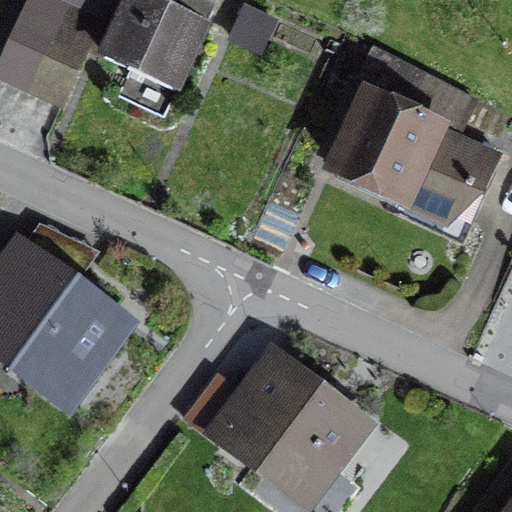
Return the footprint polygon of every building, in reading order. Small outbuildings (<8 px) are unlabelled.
[(62,103),(100,21),(54,0),(31,0),(0,68),(0,74),(14,81),(47,96),(62,103)] [(204,29),(140,0),(129,0),(103,58),(176,91),(204,29)] [(246,4),(230,36),(259,58),(275,14),(246,4)] [(324,175),(451,238),(491,158),(364,95),(324,175)] [(0,347),(69,397),(120,328),(18,254),(0,278),(0,347)] [(335,467),(359,435),(277,372),(229,434),(302,490),(326,460),(335,467)]
